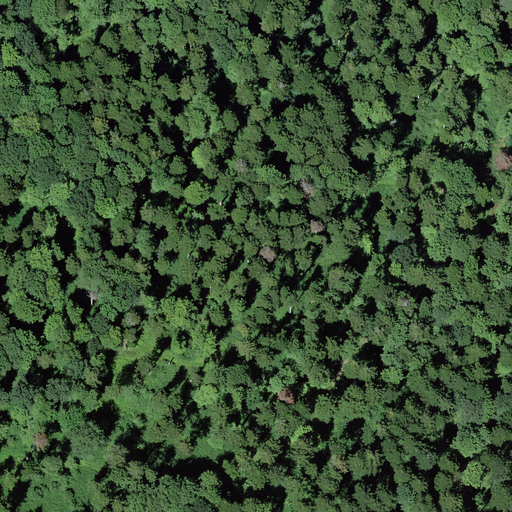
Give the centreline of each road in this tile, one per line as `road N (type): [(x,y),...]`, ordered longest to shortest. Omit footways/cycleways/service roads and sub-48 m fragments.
road 1 (track): [(511,138),(292,429)]
road 2 (track): [(292,429),(205,475),(174,511)]
